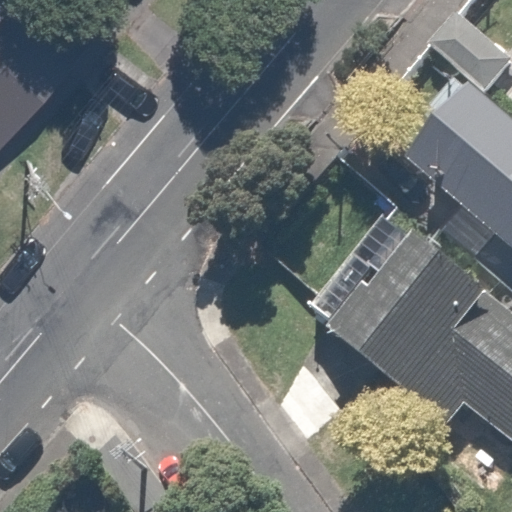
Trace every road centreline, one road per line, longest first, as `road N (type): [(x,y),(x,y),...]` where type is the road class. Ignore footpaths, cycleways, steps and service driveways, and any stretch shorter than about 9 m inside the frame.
road 1 (secondary): [(316,0),(75,282)]
road 2 (residential): [(75,282),(178,374),(283,511)]
